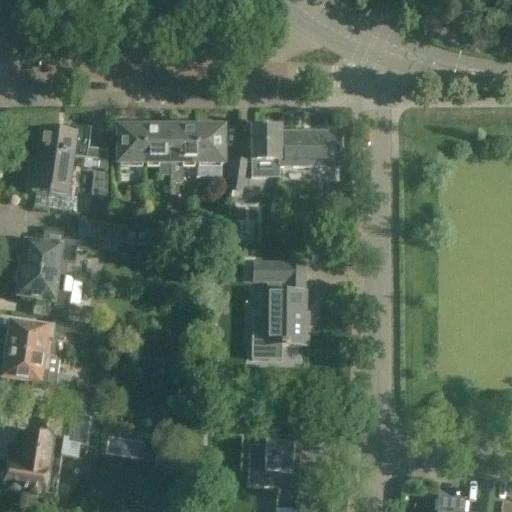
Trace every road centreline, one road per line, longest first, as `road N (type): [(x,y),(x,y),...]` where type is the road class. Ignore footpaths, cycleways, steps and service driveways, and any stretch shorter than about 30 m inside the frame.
road 1 (residential): [(376,456),(377,62)]
road 2 (residential): [(310,30),(262,73),(47,69)]
road 3 (tertiary): [(511,71),(419,51),(377,32)]
road 4 (tertiary): [(377,62),(439,78),(511,81)]
road 5 (residential): [(511,457),(376,456)]
